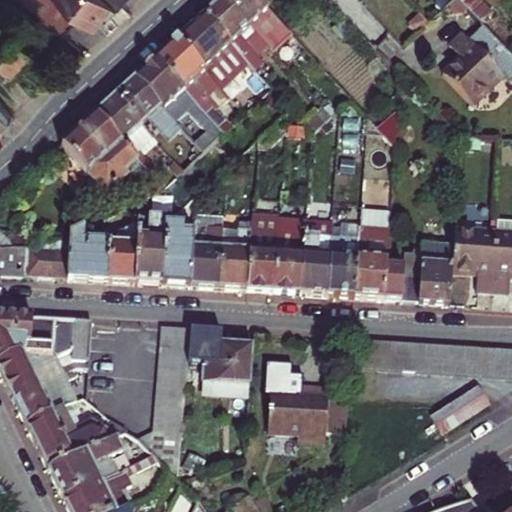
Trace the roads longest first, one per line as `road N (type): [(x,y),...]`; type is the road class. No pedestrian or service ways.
road 1 (tertiary): [(511,333),(0,302)]
road 2 (secondary): [(179,0),(0,170)]
road 3 (residential): [(372,511),(511,421)]
